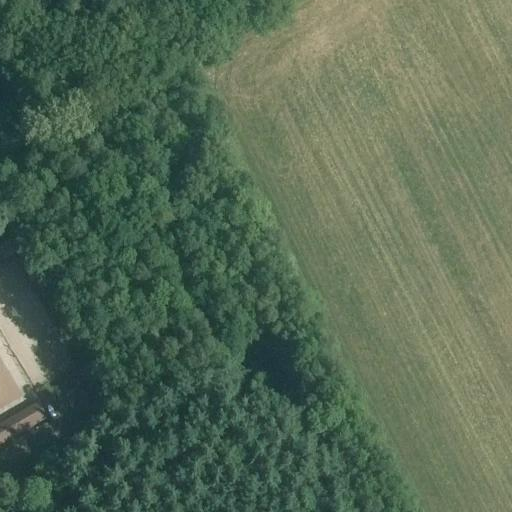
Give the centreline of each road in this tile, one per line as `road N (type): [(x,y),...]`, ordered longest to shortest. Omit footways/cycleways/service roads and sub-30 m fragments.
road 1 (track): [(41,0),(53,67),(77,107),(240,363),(301,389),(361,511)]
road 2 (unclassified): [(0,155),(77,107),(115,98),(264,0)]
